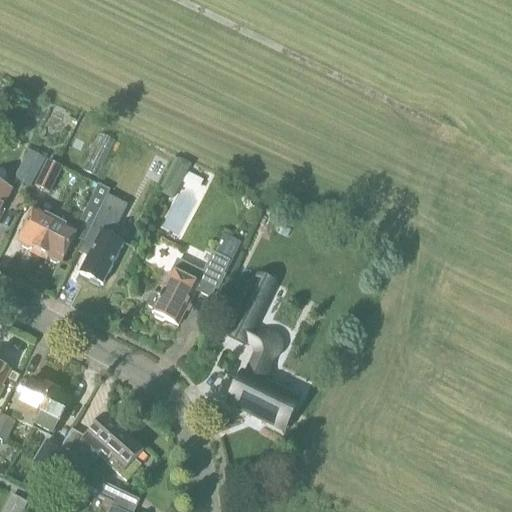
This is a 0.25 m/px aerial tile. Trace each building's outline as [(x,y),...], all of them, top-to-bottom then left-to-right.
[(99,135),(81,170),(99,179),(117,144),(99,135)] [(46,160),(30,152),(15,181),(31,189),(46,160)] [(172,165),(188,173),(192,166),(175,158),(172,165)] [(47,162),(35,189),(50,196),(62,169),(47,162)] [(178,193),(175,186),(164,181),(158,193),(174,201),(178,193)] [(0,214),(12,191),(0,185),(0,214)] [(76,232),(57,222),(41,254),(62,265),(75,238),(84,242),(108,193),(98,187),(76,232)] [(108,197),(79,254),(81,255),(84,250),(91,254),(80,275),(90,281),(89,283),(99,287),(100,285),(103,287),(124,246),(111,239),(127,208),(114,202),(114,201),(108,197)] [(41,254),(57,222),(35,211),(19,243),(41,254)] [(150,298),(146,306),(149,311),(152,312),(151,314),(153,315),(155,320),(163,324),(167,322),(178,327),(196,291),(210,299),(212,299),(216,290),(219,291),(226,277),(223,276),(229,263),(228,263),(214,255),(213,255),(203,274),(177,261),(170,276),(168,277),(163,285),(164,287),(159,298),(156,297),(150,298)] [(256,348),(257,352),(259,356),(249,375),(246,374),(229,407),(283,434),(299,400),(258,379),(268,361),(273,359),(278,356),(280,350),(280,345),(277,340),(272,337),(266,337),(261,339),(252,334),(272,297),(254,288),(228,337),(246,346),(248,343),(256,348)] [(34,430),(54,390),(33,380),(14,420),(34,430)] [(54,390),(34,430),(35,430),(36,429),(54,438),(73,399),(54,390)] [(0,441),(6,445),(16,423),(2,417),(0,420),(0,441)] [(122,431),(107,418),(86,441),(86,442),(80,448),(96,462),(101,455),(102,456),(101,455),(122,431)] [(145,451),(122,431),(101,455),(102,456),(109,462),(106,466),(127,484),(141,468),(134,463),(145,451)] [(58,456),(60,452),(47,446),(36,465),(49,472),(58,456)] [(72,464),(58,456),(49,472),(63,480),(72,464)] [(115,507),(123,492),(105,483),(107,480),(91,472),(77,489),(97,498),(115,507)] [(56,503),(66,508),(70,500),(59,495),(56,503)] [(12,496),(4,511),(23,511),(27,504),(12,496)]
